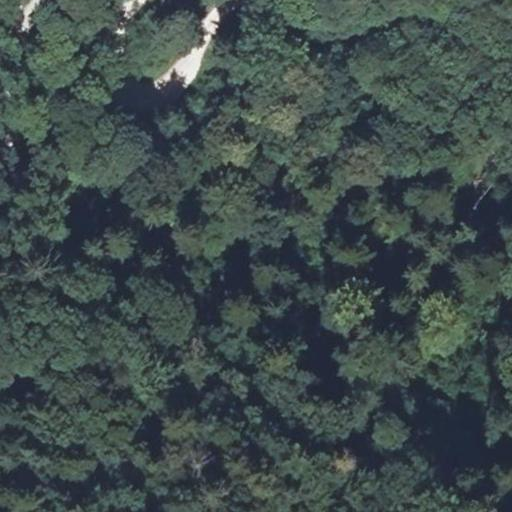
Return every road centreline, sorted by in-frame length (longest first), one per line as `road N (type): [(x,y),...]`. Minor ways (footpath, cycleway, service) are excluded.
road 1 (track): [(363,511),(324,476),(109,328),(34,221),(0,95)]
road 2 (track): [(144,0),(114,35),(115,85),(157,93),(202,70),(213,23),(250,0)]
